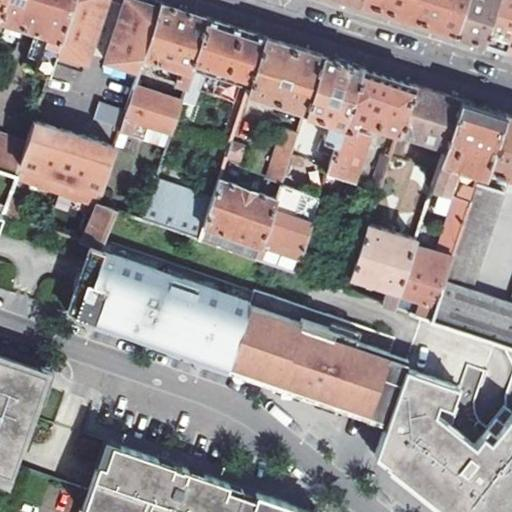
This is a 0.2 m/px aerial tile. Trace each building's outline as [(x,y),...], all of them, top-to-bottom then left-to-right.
[(34,71),(48,76),(56,53),(72,0),(2,0),(0,9),(0,19),(6,21),(2,33),(18,37),(21,26),(46,35),(34,71)] [(72,0),(56,53),(85,62),(95,33),(92,32),(96,18),(99,19),(105,0),(72,0)] [(104,58),(137,70),(159,1),(154,0),(123,0),(118,16),(120,17),(113,39),(110,39),(104,58)] [(357,0),(357,3),(431,26),(453,33),(463,0),(357,0)] [(494,0),(463,0),(453,33),(476,41),(482,43),(494,0)] [(505,50),(511,28),(511,0),(494,0),(482,43),(500,48),(505,50)] [(137,70),(135,78),(140,80),(148,58),(189,72),(192,65),(207,17),(168,4),(159,1),(137,70)] [(120,17),(118,16),(110,39),(113,39),(120,17)] [(251,31),(207,17),(192,65),(248,84),(264,35),(254,32),(251,31)] [(264,35),(248,84),(245,93),(304,111),(322,54),(272,38),(264,35)] [(322,54),(304,111),(329,120),(318,152),(324,154),(320,169),(327,171),(360,66),(329,56),(322,54)] [(388,75),(360,66),(327,171),(326,175),(354,184),(370,134),(364,133),(367,122),(397,132),(413,83),(388,75)] [(413,83),(397,132),(443,148),(460,98),(437,91),(413,83)] [(132,86),(118,131),(128,135),(133,120),(170,131),(180,101),(132,86)] [(439,161),(436,172),(432,184),(447,189),(455,165),(485,175),(487,168),(504,112),(467,100),(460,98),(443,148),(439,161)] [(93,119),(118,127),(124,110),(99,102),(93,119)] [(511,114),(504,112),(487,168),(511,176),(511,114)] [(268,178),(281,183),(302,115),(296,113),(290,132),(283,130),(268,178)] [(26,144),(16,175),(95,203),(113,147),(33,121),(26,144)] [(0,135),(0,169),(16,175),(26,144),(0,135)] [(229,143),(225,156),(238,160),(242,147),(229,143)] [(430,169),(436,172),(439,161),(434,159),(430,169)] [(211,199),(203,224),(203,225),(261,245),(276,198),(217,179),(211,199)] [(142,219),(178,231),(198,239),(203,225),(203,224),(211,199),(155,180),(142,219)] [(457,195),(469,200),(474,184),(462,180),(457,195)] [(276,198),(261,245),(256,259),(295,272),(319,196),(281,183),(276,198)] [(511,347),(511,295),(510,303),(470,290),(503,192),(475,183),(474,184),(469,200),(430,320),(494,342),(511,347)] [(430,320),(469,200),(457,195),(454,194),(435,251),(412,243),(392,306),(406,311),(411,297),(425,301),(420,316),(430,320)] [(4,211),(16,216),(21,200),(9,196),(6,206),(4,211)] [(90,246),(99,250),(103,240),(116,210),(96,203),(81,242),(90,246)] [(382,303),(392,306),(412,243),(414,237),(368,221),(351,275),(388,287),(382,303)] [(203,225),(198,239),(256,259),(261,245),(203,225)] [(99,250),(90,246),(82,267),(74,289),(66,311),(129,332),(132,323),(173,336),(170,347),(198,356),(201,348),(229,358),(227,366),(228,366),(245,372),(272,381),(299,391),(313,396),(317,397),(319,392),(342,401),(341,405),(362,413),(372,382),(358,378),(360,372),(380,379),(368,415),(385,421),(404,366),(407,359),(389,352),(394,338),(253,289),(252,291),(103,240),(99,250)] [(74,289),(82,267),(76,265),(76,270),(73,288),(74,289)] [(407,359),(404,366),(385,421),(374,455),(446,511),(509,511),(511,510),(511,412),(505,407),(486,427),(469,414),(494,342),(430,320),(420,316),(407,359)] [(132,323),(129,332),(170,347),(173,336),(132,323)] [(201,348),(198,356),(227,366),(229,358),(201,348)] [(0,468),(13,473),(45,372),(0,356),(0,468)] [(243,378),(245,372),(228,366),(226,372),(243,378)] [(380,379),(360,372),(358,378),(372,382),(362,413),(368,415),(380,379)] [(297,396),(299,391),(272,381),(270,387),(297,396)] [(319,392),(317,397),(341,405),(342,401),(319,392)] [(339,411),(341,405),(317,397),(313,396),(311,402),(339,411)] [(104,464),(112,443),(106,441),(98,462),(104,464)] [(312,511),(112,443),(104,464),(98,462),(81,511),(83,511),(312,511)] [(13,473),(0,468),(0,480),(9,485),(13,473)]
